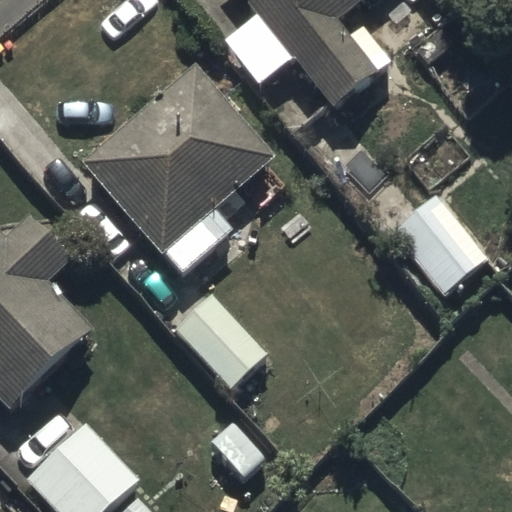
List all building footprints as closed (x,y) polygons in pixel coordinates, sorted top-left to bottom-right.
[(365,26),(347,39),(335,24),(366,0),(246,0),(333,112),(377,79),(369,68),(387,54),(365,26)] [(198,63),(77,164),(158,260),(165,254),(184,278),(238,233),(219,211),(280,160),(198,63)] [(440,199),(392,236),(447,303),(494,265),(440,199)] [(0,233),(0,407),(7,415),(96,333),(52,285),(73,265),(32,220),(8,242),(0,233)] [(217,300),(176,336),(228,392),(268,355),(217,300)] [(8,471),(47,511),(107,511),(108,511),(107,511),(146,511),(130,495),(142,483),(71,413),(8,471)]
